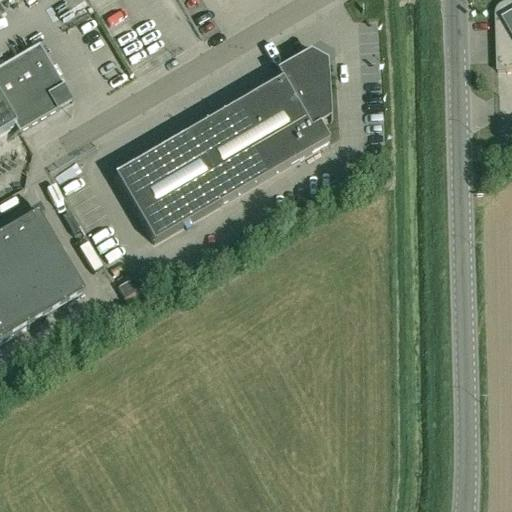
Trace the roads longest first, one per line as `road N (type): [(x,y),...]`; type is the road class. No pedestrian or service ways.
road 1 (unclassified): [(465,511),(454,0)]
road 2 (unclassified): [(40,164),(321,0)]
